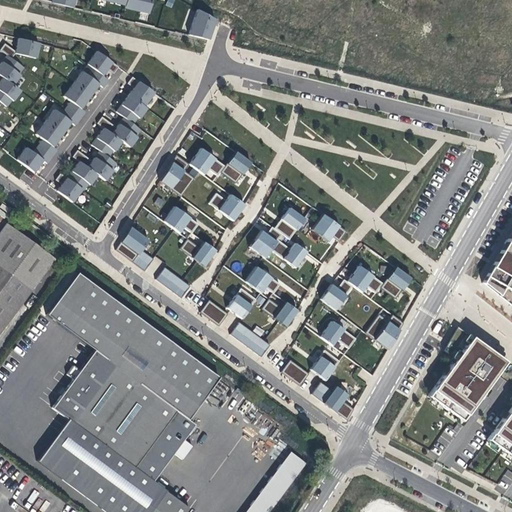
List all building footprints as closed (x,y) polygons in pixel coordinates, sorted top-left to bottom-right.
[(151,0),(125,0),(125,5),(124,8),(148,14),(151,0)] [(330,66),(385,79),(417,20),(441,33),(412,86),(468,99),(511,18),(511,0),(458,0),(454,9),(438,0),(280,0),(269,21),(292,33),(280,54),(287,56),(298,37),(335,57),(330,66)] [(214,20),(196,10),(187,35),(207,40),(214,20)] [(0,51),(6,55),(10,58),(14,53),(34,58),(38,43),(17,38),(14,52),(3,44),(0,47),(0,51)] [(95,51),(86,64),(93,70),(101,76),(106,69),(112,74),(117,67),(95,51)] [(6,55),(0,62),(0,76),(1,78),(11,85),(19,75),(17,74),(22,68),(10,58),(6,55)] [(102,88),(107,80),(101,76),(93,70),(88,77),(81,71),(71,84),(88,96),(97,84),(102,88)] [(126,83),(133,88),(127,95),(143,106),(153,93),(131,77),(126,83)] [(0,78),(0,102),(5,107),(10,100),(11,101),(19,91),(11,85),(1,78),(0,78)] [(69,102),(65,108),(79,119),(84,112),(79,109),(88,96),(71,84),(62,96),(69,102)] [(143,106),(127,95),(115,112),(123,117),(132,124),(137,117),(138,118),(145,108),(143,106)] [(52,109),(43,122),(60,134),(69,122),(74,126),(79,119),(65,108),(60,115),(52,109)] [(112,125),(100,117),(96,123),(102,128),(107,132),(112,125)] [(132,124),(123,117),(115,128),(110,134),(120,141),(128,147),(136,137),(134,136),(139,130),(132,124)] [(41,140),(36,146),(51,157),(56,150),(51,147),(60,134),(43,122),(34,134),(41,140)] [(107,132),(102,128),(90,145),(107,157),(111,151),(113,151),(120,141),(110,134),(107,132)] [(15,160),(32,172),(41,160),(46,164),(51,157),(36,146),(32,153),(24,148),(15,160)] [(223,166),(199,148),(188,164),(202,174),(206,169),(216,176),(219,172),(223,166)] [(87,159),(76,150),(71,157),(78,162),(83,165),(87,159)] [(107,157),(98,151),(90,161),(86,167),(96,175),(104,181),(111,171),(110,170),(115,163),(107,157)] [(234,151),(223,166),(219,172),(234,183),(249,162),(234,151)] [(176,156),(158,181),(180,196),(193,178),(182,171),(187,164),(176,156)] [(78,162),(65,178),(80,189),(82,191),(87,184),(88,185),(96,175),(86,167),(83,165),(78,162)] [(59,173),(54,180),(60,185),(55,191),(71,202),(80,189),(65,178),(59,173)] [(215,194),(208,203),(232,221),(243,205),(229,195),(225,201),(215,194)] [(173,206),(162,221),(178,233),(182,227),(190,233),(197,224),(173,206)] [(281,234),(288,239),(303,219),(288,208),(273,228),(281,234)] [(321,214),(310,229),(326,241),(328,239),(330,236),(337,242),(345,232),(321,214)] [(0,330),(53,258),(6,224),(0,232),(0,330)] [(129,227),(114,250),(143,271),(152,259),(140,250),(147,240),(129,227)] [(276,240),(281,234),(273,228),(271,227),(265,234),(260,230),(248,247),(263,258),(269,250),(293,268),(302,256),(305,252),(293,243),(289,249),(276,240)] [(511,228),(480,283),(511,307),(511,228)] [(186,239),(179,249),(203,266),(214,250),(202,242),(198,248),(186,239)] [(353,272),(346,282),(351,286),(360,292),(364,286),(374,293),(378,287),(381,283),(358,266),(353,272)] [(255,267),(244,281),(259,293),(264,287),(272,293),(278,284),(267,276),(255,267)] [(393,267),(381,283),(378,287),(394,299),(400,290),(409,278),(393,267)] [(163,268),(155,280),(180,298),(189,286),(163,268)] [(45,315),(93,350),(106,360),(126,333),(113,323),(124,308),(76,273),(45,315)] [(319,299),(334,310),(351,286),(346,282),(343,280),(336,289),(330,284),(325,291),(319,299)] [(225,307),(240,318),(254,299),(240,288),(225,307)] [(267,299),(260,309),(284,327),(291,317),(296,311),(284,302),(279,308),(267,299)] [(199,312),(205,317),(214,305),(207,300),(199,312)] [(214,305),(205,317),(217,326),(226,314),(214,305)] [(126,333),(106,360),(186,420),(217,377),(124,308),(113,323),(126,333)] [(377,315),(364,333),(386,350),(391,343),(402,323),(391,315),(386,321),(377,315)] [(330,321),(319,337),(331,346),(335,340),(347,348),(354,339),(337,326),(330,321)] [(238,322),(229,334),(260,357),(268,345),(238,322)] [(272,344),(284,328),(277,323),(266,338),(272,344)] [(504,361),(455,327),(442,350),(454,359),(427,396),(460,420),(486,386),(504,361)] [(186,420),(106,360),(93,350),(78,370),(72,366),(66,374),(72,379),(64,389),(60,395),(51,408),(67,420),(37,461),(106,511),(186,511),(188,510),(151,481),(172,453),(181,459),(191,445),(182,439),(193,424),(186,420)] [(309,369),(324,380),(338,361),(323,350),(316,359),(309,369)] [(280,372),(286,377),(295,365),(289,360),(280,372)] [(295,365),(286,377),(298,386),(307,374),(295,365)] [(319,382),(310,395),(345,420),(352,410),(341,402),(343,399),(346,395),(334,386),(330,391),(319,382)] [(511,404),(486,440),(511,458),(511,404)] [(289,451),(280,464),(295,475),(304,462),(289,451)] [(244,511),(267,511),(295,475),(280,464),(244,511)] [(511,472),(505,471),(501,482),(511,485),(511,483),(511,472)]
